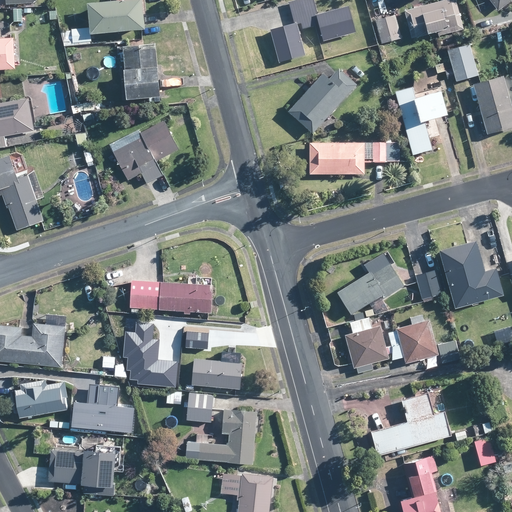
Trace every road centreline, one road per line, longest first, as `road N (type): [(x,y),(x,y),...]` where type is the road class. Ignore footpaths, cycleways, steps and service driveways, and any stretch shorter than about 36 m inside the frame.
road 1 (residential): [(340,511),(269,248)]
road 2 (residential): [(0,269),(252,191)]
road 3 (residential): [(499,187),(269,248)]
road 4 (residential): [(252,191),(202,0)]
